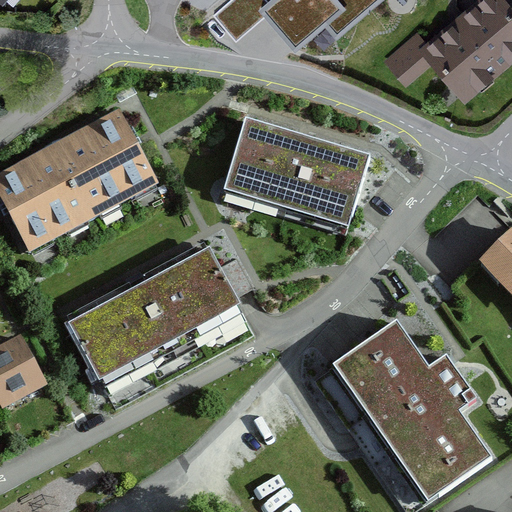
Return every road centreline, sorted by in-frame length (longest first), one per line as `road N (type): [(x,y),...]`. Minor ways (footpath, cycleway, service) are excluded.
road 1 (residential): [(0,475),(333,292),(477,153)]
road 2 (unclassified): [(131,51),(319,82),(477,153)]
road 3 (residential): [(0,150),(131,51)]
road 4 (unclassified): [(0,36),(131,51)]
